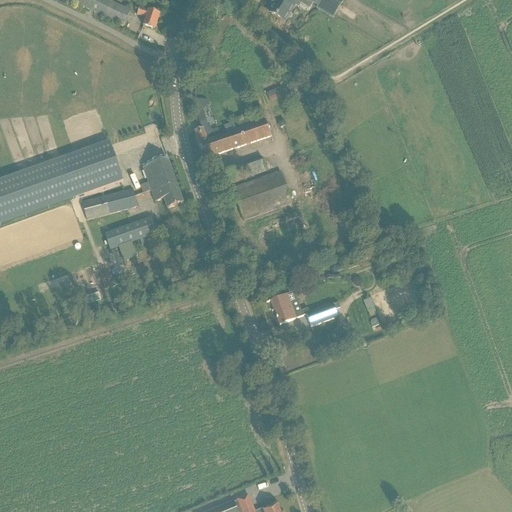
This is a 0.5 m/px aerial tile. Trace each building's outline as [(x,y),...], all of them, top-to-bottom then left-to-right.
[(66,0),(123,27),(130,11),(107,0),(66,0)] [(284,23),(298,1),(297,0),(274,0),(272,5),(274,6),(269,14),(284,23)] [(340,0),(306,0),(333,17),(343,2),(340,0)] [(139,9),(139,10),(137,16),(146,19),(143,27),(154,31),(159,16),(148,12),(139,9)] [(269,102),(279,98),(275,91),(266,95),(269,102)] [(194,104),(200,120),(212,115),(206,99),(194,104)] [(207,141),(203,128),(194,132),(199,144),(205,159),(271,137),(262,115),(232,126),(234,132),(207,141)] [(0,226),(122,182),(108,142),(0,181),(0,226)] [(142,169),(148,184),(140,187),(143,195),(151,192),(155,203),(163,200),(167,210),(183,204),(167,160),(142,169)] [(262,160),(227,172),(231,184),(266,172),(262,160)] [(281,172),(241,187),(231,190),(243,222),(292,204),(281,172)] [(133,190),(81,202),(86,220),(87,221),(137,208),(133,190)] [(151,220),(106,236),(111,250),(118,248),(119,249),(140,241),(142,246),(147,244),(145,239),(156,235),(151,220)] [(289,294),(279,298),(270,301),(279,326),(297,319),(303,317),(297,302),(292,304),(289,294)] [(333,304),(305,315),(310,328),(338,317),(333,304)] [(237,511),(233,503),(210,511),(237,511)]
